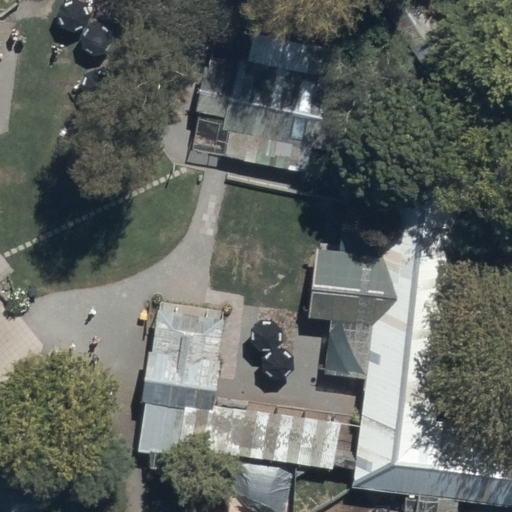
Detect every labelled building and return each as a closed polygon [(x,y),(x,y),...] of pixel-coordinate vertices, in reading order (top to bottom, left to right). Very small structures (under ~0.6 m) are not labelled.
[(359,47),(213,19),(189,140),(307,163),(311,139),(340,144),(359,47)] [(348,147),(325,297),(372,302),(363,397),(361,418),(210,400),(212,382),(220,314),(159,306),(153,356),(151,373),(144,433),(234,444),(355,459),(353,477),(407,484),(403,511),(458,511),(461,498),(502,501),(511,502),(511,421),(508,421),(430,412),(452,234),(459,181),(460,161),(348,147)] [(478,183),(459,181),(452,234),(471,236),(478,183)] [(372,302),(325,297),(319,361),(366,366),(372,302)] [(31,435),(0,439),(0,511),(24,511),(43,509),(31,435)]
